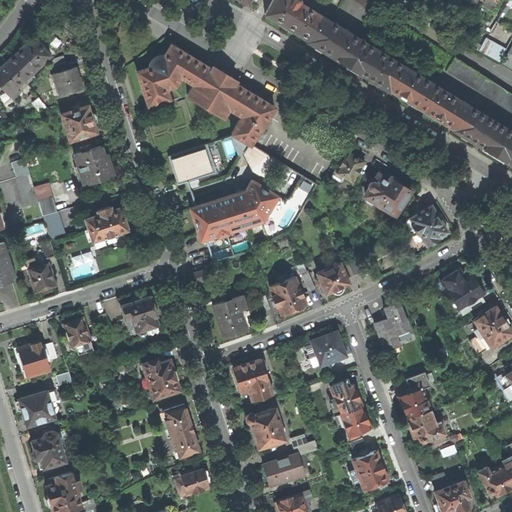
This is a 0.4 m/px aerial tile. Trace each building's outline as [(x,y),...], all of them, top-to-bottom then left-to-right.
[(272,0),(264,14),(308,40),(322,16),(314,11),(311,14),(305,10),(307,7),(298,1),(298,0),(272,0)] [(355,0),(371,9),(376,0),(355,0)] [(331,21),(322,16),(308,40),(307,41),(335,57),(350,33),(338,26),(336,29),(329,25),(331,21)] [(350,33),(335,57),(388,90),(389,89),(403,65),(395,60),(392,63),(384,58),(386,55),(367,43),(365,47),(357,42),(359,38),(350,33)] [(20,49),(7,61),(24,80),(51,56),(34,37),(26,45),(25,44),(19,49),(20,49)] [(486,38),(482,45),(493,51),(491,56),(502,62),(509,50),(486,38)] [(210,68),(171,44),(164,55),(162,55),(160,55),(157,56),(154,57),(152,59),(150,62),(149,65),(149,67),(136,71),(147,105),(169,98),(166,88),(176,85),(181,77),(194,85),(187,95),(223,118),(229,108),(242,116),(231,133),(249,144),(250,145),(260,128),(261,128),(275,107),(235,82),(236,80),(234,78),(233,80),(228,77),(229,76),(219,70),(218,71),(213,68),(214,67),(212,65),(210,68)] [(511,44),(509,50),(502,62),(511,67),(511,44)] [(482,45),(479,50),(491,56),(493,51),(482,45)] [(63,55),(50,59),(54,73),(68,69),(63,55)] [(455,57),(446,70),(465,82),(473,69),(455,57)] [(7,61),(0,66),(0,86),(7,94),(11,98),(18,92),(16,89),(25,82),(24,80),(7,61)] [(403,65),(389,89),(426,111),(440,87),(428,80),(426,83),(422,81),(424,78),(403,65)] [(68,69),(54,73),(50,74),(54,86),(57,86),(60,95),(82,88),(75,66),(68,69)] [(511,94),(473,69),(465,82),(511,112),(511,94)] [(440,87),(426,111),(454,128),(468,105),(456,98),(454,101),(446,96),(448,92),(440,87)] [(40,99),(48,108),(55,106),(45,94),(40,99)] [(32,103),(40,112),(48,108),(40,99),(38,97),(32,103)] [(96,132),(94,124),(95,123),(97,121),(97,119),(97,117),(95,115),(94,113),(91,112),(90,112),(87,105),(61,114),(64,123),(67,122),(69,129),(65,130),(68,141),(96,132)] [(453,129),(493,153),(506,132),(502,130),(504,126),(485,115),(483,119),(474,114),(477,110),(468,105),(454,128),(453,129)] [(511,132),(511,135),(506,132),(493,153),(511,164),(511,132)] [(205,144),(168,156),(177,185),(215,172),(205,144)] [(249,144),(243,155),(252,171),(263,179),(275,159),(250,145),(249,144)] [(81,152),(73,155),(84,185),(114,175),(106,153),(103,154),(100,145),(89,149),(88,145),(79,148),(81,152)] [(347,151),(332,174),(340,179),(342,175),(348,179),(345,183),(350,186),(355,177),(357,178),(360,173),(358,172),(364,161),(347,151)] [(11,162),(16,178),(30,174),(25,158),(11,162)] [(368,187),(371,189),(366,197),(395,215),(411,190),(380,169),(373,180),(371,181),(369,181),(368,183),(367,185),(368,187)] [(30,174),(16,178),(25,207),(38,203),(38,201),(37,199),(35,192),(30,174)] [(276,195),(250,179),(245,191),(189,208),(200,240),(217,234),(217,235),(227,232),(226,231),(262,220),(276,195)] [(35,192),(37,199),(52,195),(50,188),(35,192)] [(53,197),(38,201),(38,203),(42,216),(57,211),(53,197)] [(418,233),(426,246),(438,239),(437,237),(439,236),(441,238),(447,235),(445,232),(447,231),(442,222),(444,221),(438,212),(436,213),(431,205),(409,218),(412,223),(411,224),(416,234),(418,233)] [(111,210),(110,206),(100,209),(97,210),(97,211),(94,212),(95,215),(84,219),(87,229),(85,230),(88,241),(91,240),(91,241),(104,237),(105,243),(117,239),(116,234),(128,230),(120,207),(111,210)] [(57,213),(43,217),(45,224),(59,220),(57,213)] [(59,220),(45,224),(48,233),(60,230),(61,229),(59,220)] [(62,237),(60,230),(48,233),(50,241),(62,237)] [(0,284),(13,280),(7,264),(11,263),(4,241),(0,242),(0,284)] [(55,255),(50,241),(42,244),(46,258),(55,255)] [(73,255),(76,265),(95,260),(93,250),(73,255)] [(360,253),(346,260),(353,276),(368,269),(360,253)] [(25,261),(35,291),(55,285),(47,263),(37,266),(34,259),(25,261)] [(346,260),(340,263),(347,278),(353,276),(346,260)] [(318,277),(315,278),(318,285),(321,284),(326,293),(332,290),(333,292),(335,293),(338,293),(341,291),(343,290),(343,288),(342,286),(349,283),(347,278),(340,263),(339,262),(336,264),(335,262),(329,264),(330,266),(316,272),(318,277)] [(459,268),(439,280),(441,283),(439,285),(443,292),(446,291),(458,309),(460,308),(470,301),(484,293),(477,282),(479,281),(475,274),(473,276),(470,272),(467,274),(465,270),(462,272),(459,268)] [(205,269),(191,273),(195,284),(209,279),(205,269)] [(308,271),(300,274),(308,291),(315,288),(308,271)] [(277,306),(280,314),(306,304),(295,275),(269,286),(272,294),(271,294),(276,307),(277,306)] [(212,304),(222,335),(249,326),(243,308),(245,308),(241,295),(231,298),(230,294),(221,297),(222,301),(212,304)] [(264,294),(257,297),(263,311),(270,308),(264,294)] [(130,316),(135,332),(136,331),(137,333),(140,335),(146,333),(147,330),(146,329),(158,325),(155,316),(156,315),(149,296),(138,300),(138,299),(132,301),(132,302),(120,305),(124,318),(130,316)] [(470,301),(460,308),(464,314),(474,307),(470,301)] [(399,302),(384,307),(386,313),(382,314),(383,319),(374,323),(384,351),(399,345),(395,334),(409,329),(399,302)] [(501,315),(495,305),(486,311),(484,308),(477,313),(479,316),(474,319),(477,324),(475,325),(480,334),(482,336),(484,335),(485,336),(484,337),(491,347),(511,332),(506,323),(508,319),(505,315),(501,315)] [(98,315),(103,329),(110,327),(106,313),(98,315)] [(91,318),(96,332),(103,329),(98,315),(91,318)] [(82,318),(63,324),(67,336),(64,337),(66,341),(68,340),(70,346),(74,344),(77,354),(92,349),(88,334),(82,318)] [(344,355),(336,331),(310,340),(312,343),(305,345),(309,358),(313,356),(316,365),(330,361),(331,365),(342,361),(341,356),(344,355)] [(96,332),(88,334),(92,349),(100,346),(96,332)] [(482,336),(480,334),(469,341),(478,355),(491,347),(484,337),(485,336),(484,335),(482,336)] [(40,340),(13,348),(20,370),(22,370),(25,378),(49,370),(46,360),(49,359),(45,348),(43,349),(40,340)] [(44,345),(45,348),(49,359),(56,357),(52,343),(44,345)] [(141,363),(146,377),(143,378),(145,384),(148,383),(153,398),(179,389),(176,379),(178,377),(175,369),(172,368),(169,358),(158,362),(157,357),(147,361),(141,363)] [(270,391),(273,390),(266,369),(267,369),(263,359),(260,360),(259,358),(233,367),(233,368),(232,369),(239,389),(241,390),(243,389),(245,395),(249,393),(250,396),(254,395),(255,398),(259,397),(260,398),(271,394),(270,391)] [(511,369),(511,370),(497,380),(509,399),(511,396),(511,365),(511,366),(511,369)] [(69,371),(55,375),(58,385),(72,381),(69,371)] [(406,418),(429,408),(421,387),(428,384),(423,372),(406,379),(410,391),(397,396),(406,418)] [(361,406),(357,395),(358,392),(357,389),(354,386),(353,383),(345,386),(343,381),(329,385),(340,414),(361,406)] [(32,424),(55,417),(50,402),(57,400),(54,389),(47,391),(46,390),(20,398),(20,400),(15,401),(18,410),(22,409),(26,421),(31,419),(32,424)] [(184,404),(164,410),(166,418),(164,418),(174,449),(176,448),(179,457),(199,450),(184,404)] [(368,418),(365,417),(361,406),(340,414),(342,419),(339,420),(341,426),(344,425),(349,439),(359,435),(358,432),(370,428),(368,424),(369,422),(368,418)] [(248,423),(250,423),(258,448),(268,444),(269,448),(277,445),(275,442),(284,439),(274,408),(255,414),(253,412),(251,412),(249,412),(247,412),(245,414),(245,416),(245,419),(246,421),(248,423)] [(414,437),(417,436),(419,439),(423,441),(432,438),(444,433),(439,421),(434,422),(429,408),(406,418),(414,437)] [(37,460),(39,468),(65,461),(61,447),(65,446),(61,435),(57,436),(56,433),(53,430),(44,433),(43,432),(42,433),(43,434),(42,437),(31,440),(34,449),(32,451),(31,453),(31,455),(32,457),(33,458),(35,459),(37,460)] [(447,440),(444,433),(432,438),(435,445),(447,440)] [(293,447),(294,446),(306,442),(303,434),(290,438),(293,447)] [(363,438),(349,442),(352,449),(365,445),(363,438)] [(294,446),(296,453),(297,455),(317,449),(314,439),(306,442),(294,446)] [(387,480),(376,450),(367,453),(366,450),(359,452),(360,455),(352,459),(356,472),(354,473),(356,477),(358,476),(363,489),(372,486),(386,481),(387,480)] [(296,453),(263,463),(270,486),(304,475),(297,455),(296,453)] [(511,458),(511,459),(502,464),(511,482),(511,458)] [(476,471),(487,492),(488,493),(489,493),(490,493),(492,493),(494,491),(496,495),(511,487),(511,482),(502,464),(497,466),(496,464),(493,465),(494,468),(491,469),(489,465),(476,471)] [(208,487),(206,482),(210,481),(206,469),(202,470),(201,466),(177,474),(178,477),(175,478),(181,495),(186,493),(186,494),(208,487)] [(51,507),(52,511),(60,511),(67,510),(81,506),(81,504),(77,491),(81,489),(78,479),(73,480),(71,471),(54,477),(55,482),(44,486),(47,495),(44,499),(46,506),(51,507)] [(430,478),(436,490),(448,485),(447,483),(443,473),(430,478)] [(471,507),(467,496),(469,496),(468,493),(470,492),(468,488),(466,489),(463,480),(456,483),(456,480),(447,483),(448,485),(436,490),(434,491),(438,502),(435,503),(438,511),(439,511),(442,511),(441,511),(464,511),(463,510),(471,507)] [(389,489),(386,481),(372,486),(375,494),(389,489)] [(286,497),(275,501),(278,511),(309,511),(302,491),(291,495),(290,491),(285,493),(286,497)] [(405,511),(398,493),(374,502),(378,511),(405,511)] [(93,500),(81,504),(81,506),(67,510),(67,511),(83,511),(95,509),(93,500)]
